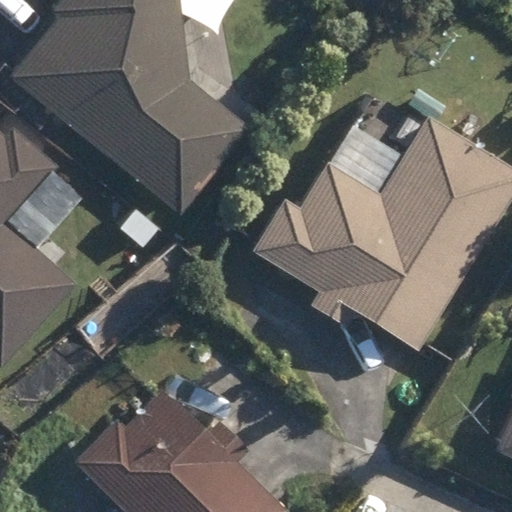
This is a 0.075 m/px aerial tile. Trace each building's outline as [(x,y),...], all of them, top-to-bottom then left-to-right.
[(174,80),(163,0),(35,0),(29,8),(37,15),(0,63),(0,84),(162,208),(229,121),(174,80)] [(335,313),(401,353),(510,174),(409,113),(361,192),(307,159),(278,206),(262,197),(231,249),(300,292),(292,305),(328,326),(335,313)] [(0,353),(61,282),(0,229),(0,211),(39,166),(0,133),(0,353)] [(107,228),(136,252),(155,230),(127,206),(107,228)] [(511,376),(477,449),(511,465),(511,376)] [(274,511),(224,461),(233,451),(199,416),(185,432),(144,391),(106,428),(99,420),(60,460),(111,511),(274,511)]
